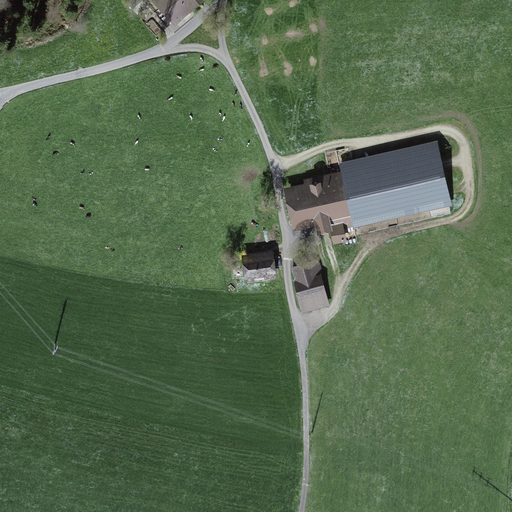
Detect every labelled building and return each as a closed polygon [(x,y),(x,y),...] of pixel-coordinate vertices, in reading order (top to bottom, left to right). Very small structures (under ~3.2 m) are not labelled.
[(131,0),(129,2),(138,12),(146,5),(141,0),(131,0)] [(155,0),(173,20),(197,0),(155,0)] [(333,245),(348,242),(345,230),(452,206),(437,141),(339,163),(341,171),(303,180),(304,184),(283,189),(293,230),(316,225),(318,235),(330,232),(333,245)] [(249,274),(257,274),(257,278),(271,277),(271,273),(272,272),(271,255),(248,257),(249,274)] [(324,276),(320,262),(294,269),(304,304),(327,298),(321,277),(324,276)]
